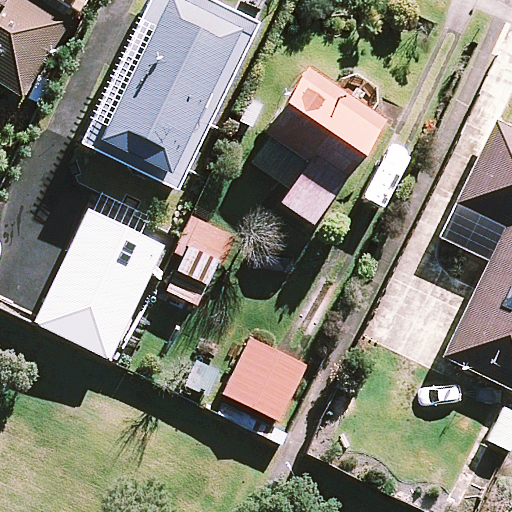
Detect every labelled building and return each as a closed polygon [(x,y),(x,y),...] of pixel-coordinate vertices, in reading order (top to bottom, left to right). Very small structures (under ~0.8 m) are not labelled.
[(0,0),(0,87),(19,99),(66,23),(28,0),(0,0)] [(28,0),(66,23),(80,0),(28,0)] [(233,30),(170,0),(159,0),(90,140),(161,175),(233,30)] [(378,120),(304,69),(260,131),(267,136),(248,164),(284,189),(274,202),(306,224),(378,120)] [(511,392),(511,129),(492,120),(451,204),(500,227),(437,356),(511,392)] [(150,249),(97,223),(72,275),(125,301),(150,249)] [(216,260),(183,245),(162,291),(194,306),(216,260)] [(125,301),(72,275),(60,297),(113,324),(125,301)] [(304,365),(246,337),(218,395),(276,423),(304,365)]
